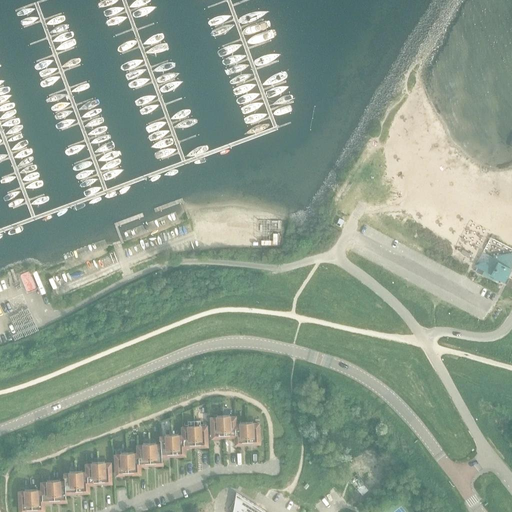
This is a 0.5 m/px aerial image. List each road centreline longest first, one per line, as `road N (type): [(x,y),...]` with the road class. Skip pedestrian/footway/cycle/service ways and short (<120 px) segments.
road 1 (tertiary): [(457,476),(363,378),(245,342),(189,350),(0,429)]
road 2 (residential): [(117,511),(212,474),(275,468)]
road 3 (residential): [(490,456),(417,332)]
road 4 (residential): [(417,332),(337,255),(351,231)]
